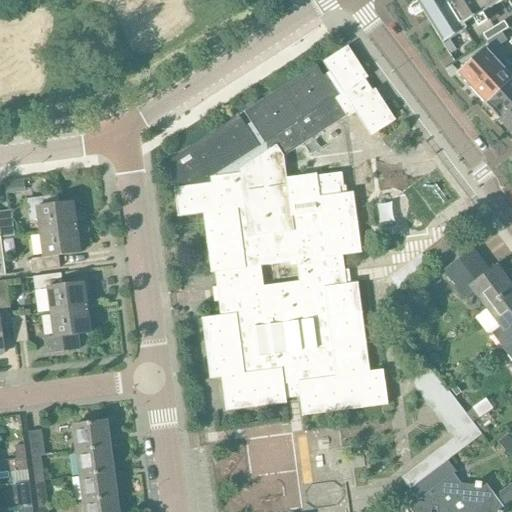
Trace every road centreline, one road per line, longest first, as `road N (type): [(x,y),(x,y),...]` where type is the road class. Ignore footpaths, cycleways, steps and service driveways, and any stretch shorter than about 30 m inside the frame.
road 1 (residential): [(511,222),(353,0)]
road 2 (unclassified): [(154,378),(123,132)]
road 3 (tertiary): [(123,132),(331,0)]
road 4 (residential): [(0,397),(154,378)]
road 5 (unclassified): [(173,511),(154,378)]
road 6 (tertiary): [(0,155),(123,132)]
